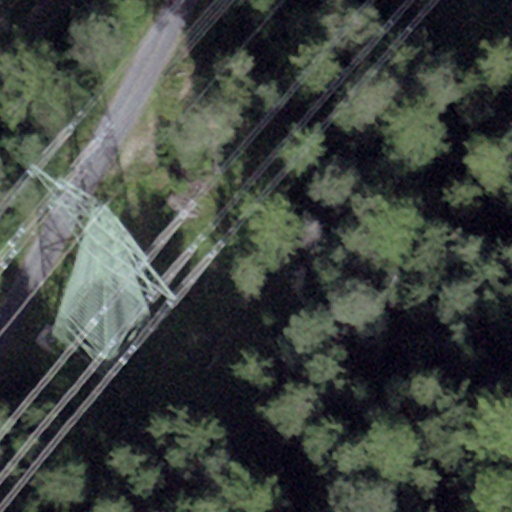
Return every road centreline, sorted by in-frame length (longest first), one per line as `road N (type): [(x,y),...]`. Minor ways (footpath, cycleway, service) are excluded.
road 1 (track): [(0,376),(194,0)]
road 2 (track): [(91,0),(0,93)]
